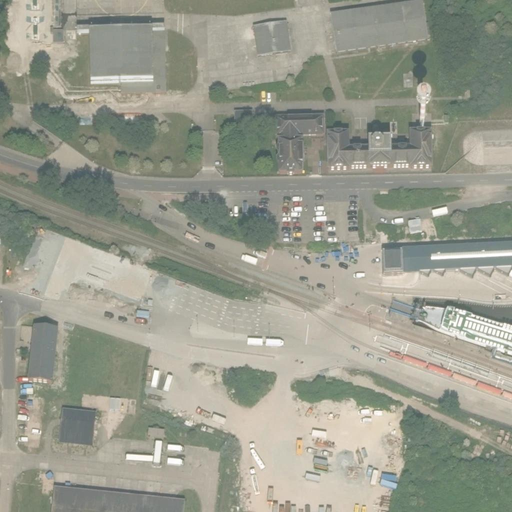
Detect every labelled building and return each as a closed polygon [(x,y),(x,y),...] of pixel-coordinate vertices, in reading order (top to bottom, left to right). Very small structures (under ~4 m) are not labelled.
[(416,0),(331,14),(337,53),(417,41),(429,39),(423,0),(416,0)] [(292,50),(288,19),(254,24),(259,55),(292,50)] [(157,31),(89,33),(90,84),(124,83),(124,91),(166,91),(165,31),(157,31)] [(238,124),(255,124),(255,111),(238,111),(238,124)] [(295,175),(302,175),(300,136),(321,135),(320,117),(277,119),(280,176),(287,175),(290,177),(293,176),(295,175)] [(413,147),(393,148),(393,137),(373,137),(373,148),(354,149),(353,131),(331,132),(332,171),(438,169),(437,132),(413,132),(413,147)] [(445,285),(449,278),(468,277),(478,282),(481,276),(486,276),(496,282),(500,275),(502,275),(511,280),(511,245),(395,253),(397,282),(408,281),(417,280),(428,286),(432,279),(435,279),(445,285)] [(33,348),(29,381),(53,383),(58,330),(35,328),(33,348)] [(431,352),(428,361),(488,383),(492,373),(431,352)] [(101,396),(100,408),(136,410),(137,398),(101,396)] [(29,397),(29,431),(44,432),(45,397),(29,397)] [(261,412),(269,403),(266,401),(258,410),(261,412)] [(344,423),(345,411),(334,410),(334,423),(344,423)] [(64,411),(61,444),(93,447),(97,414),(64,411)] [(165,430),(150,429),(149,438),(164,440),(165,430)] [(129,459),(164,464),(167,443),(159,442),(157,457),(130,453),(129,459)] [(53,488),(50,511),(184,511),(185,501),(110,494),(53,488)]
